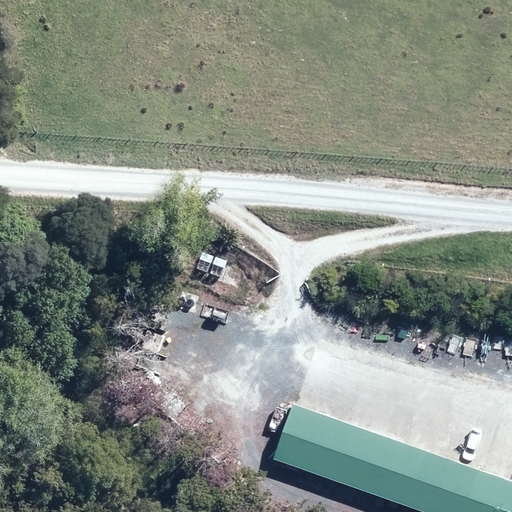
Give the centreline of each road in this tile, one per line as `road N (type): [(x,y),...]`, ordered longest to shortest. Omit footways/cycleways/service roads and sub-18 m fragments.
road 1 (track): [(511,213),(0,181)]
road 2 (track): [(511,418),(324,368),(277,344),(294,266),(245,221),(186,192)]
road 3 (track): [(294,266),(328,245),(488,211)]
